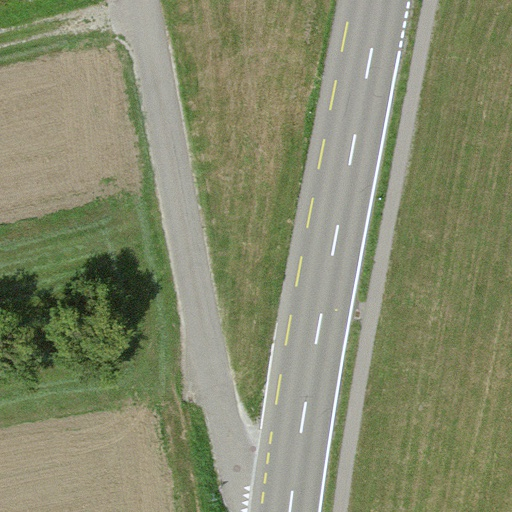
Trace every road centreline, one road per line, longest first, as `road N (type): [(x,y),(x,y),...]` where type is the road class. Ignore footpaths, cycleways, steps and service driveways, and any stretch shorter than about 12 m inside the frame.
road 1 (secondary): [(292,511),(384,0)]
road 2 (track): [(144,7),(0,41)]
